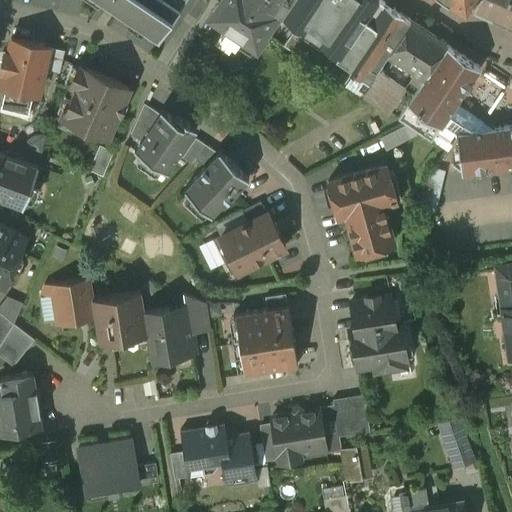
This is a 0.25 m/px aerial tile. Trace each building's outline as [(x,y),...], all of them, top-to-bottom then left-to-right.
[(102,0),(160,38),(185,0),(102,0)] [(221,0),(210,16),(257,48),(289,1),(286,0),(221,0)] [(293,0),(284,15),(301,27),(321,41),(336,19),(329,15),(330,13),(363,37),(371,43),(372,42),(394,9),(385,3),(380,0),(293,0)] [(445,0),(466,13),(470,6),(474,0),(445,0)] [(511,0),(474,0),(470,6),(511,24),(511,0)] [(353,69),(352,70),(361,76),(369,82),(411,20),(395,9),(394,9),(372,42),(371,43),(353,69)] [(336,19),(321,41),(308,60),(326,71),(328,69),(330,71),(338,59),(352,70),(371,43),(363,37),(330,13),(329,15),(336,19)] [(447,43),(413,21),(390,54),(416,70),(425,77),(447,44),(446,43),(447,43)] [(50,46),(12,37),(9,51),(6,50),(1,69),(4,70),(1,84),(6,85),(34,91),(39,93),(50,46)] [(447,44),(399,117),(432,139),(444,122),(457,102),(481,66),(448,44),(447,44)] [(416,70),(390,54),(364,93),(387,109),(395,96),(397,98),(416,70)] [(130,86),(85,66),(79,64),(71,83),(76,86),(63,115),(108,135),(118,111),(121,113),(126,101),(123,100),(130,86)] [(361,76),(352,70),(345,81),(360,91),(365,84),(359,80),(361,76)] [(34,91),(6,85),(1,108),(29,114),(34,91)] [(160,111),(145,102),(132,132),(141,139),(160,111)] [(494,126),(457,102),(444,122),(457,131),(494,126)] [(174,117),(162,108),(160,111),(141,139),(135,148),(168,171),(197,127),(177,113),(174,117)] [(457,131),(459,152),(452,162),(462,169),(462,171),(511,164),(511,124),(494,126),(457,131)] [(196,136),(183,156),(192,162),(196,158),(208,144),(196,136)] [(101,144),(90,168),(103,174),(114,150),(101,144)] [(208,144),(196,158),(207,164),(219,151),(208,144)] [(8,153),(0,149),(0,195),(3,196),(2,198),(24,206),(39,164),(27,160),(8,153)] [(250,177),(220,149),(219,151),(207,164),(185,188),(212,213),(222,202),(224,204),(250,177)] [(387,164),(329,180),(339,216),(346,213),(357,252),(394,241),(383,203),(396,199),(387,164)] [(425,206),(439,209),(449,167),(435,164),(425,206)] [(261,200),(243,209),(249,220),(266,211),(261,200)] [(249,220),(221,234),(222,235),(227,232),(237,251),(231,254),(239,269),(286,246),(280,233),(281,232),(275,222),(268,210),(266,211),(249,220)] [(28,235),(0,222),(0,281),(6,284),(28,235)] [(511,262),(497,264),(503,306),(502,306),(510,357),(511,356),(511,262)] [(91,275),(45,282),(40,295),(52,293),(57,322),(96,316),(93,297),(94,297),(91,275)] [(94,297),(93,297),(96,316),(100,340),(148,333),(144,310),(145,310),(142,289),(94,297)] [(208,301),(184,291),(187,316),(191,316),(192,324),(211,320),(208,301)] [(286,293),(266,296),(268,308),(288,304),(286,293)] [(379,294),(367,296),(367,298),(351,300),(356,328),(350,329),(352,341),(354,340),(358,368),(375,365),(376,371),(407,366),(406,360),(408,360),(405,347),(410,346),(408,333),(403,334),(401,320),(399,321),(391,294),(379,296),(379,294)] [(268,308),(236,313),(245,372),(298,363),(294,338),(292,338),(291,330),(293,330),(289,304),(288,304),(268,308)] [(145,310),(144,310),(148,333),(152,357),(196,350),(192,324),(191,316),(187,316),(173,319),(171,306),(145,310)] [(0,345),(15,322),(0,310),(0,345)] [(35,337),(15,322),(0,345),(0,353),(14,364),(35,337)] [(34,370),(1,376),(3,389),(0,389),(0,431),(43,425),(41,411),(37,388),(34,370)] [(365,393),(334,398),(334,403),(339,430),(340,435),(370,430),(365,393)] [(334,403),(319,406),(320,408),(324,433),(339,430),(334,403)] [(299,405),(290,407),(286,412),(286,413),(272,416),(273,422),(277,448),(279,457),(279,458),(281,458),(280,455),(300,452),(300,455),(301,455),(301,452),(326,448),(326,445),(324,433),(320,408),(304,410),(304,409),(299,405)] [(473,460),(458,417),(441,423),(456,466),(473,460)] [(250,430),(234,433),(233,429),(227,430),(225,422),(218,423),(217,421),(206,423),(206,425),(181,429),(184,449),(188,475),(214,471),(219,464),(223,463),(227,484),(258,479),(250,430)] [(273,422),(261,424),(266,450),(277,448),(273,422)] [(339,430),(324,433),(326,445),(341,442),(340,435),(339,430)] [(132,438),(79,446),(82,468),(86,491),(139,482),(132,438)] [(366,445),(342,449),(347,479),(362,476),(360,468),(370,467),(366,445)] [(277,448),(266,450),(267,459),(279,457),(277,448)] [(184,449),(171,452),(178,492),(179,492),(178,489),(182,489),(180,476),(188,475),(184,449)] [(349,511),(345,484),(323,488),(326,511),(349,511)] [(465,511),(464,500),(428,506),(425,488),(401,492),(404,511),(465,511)]
